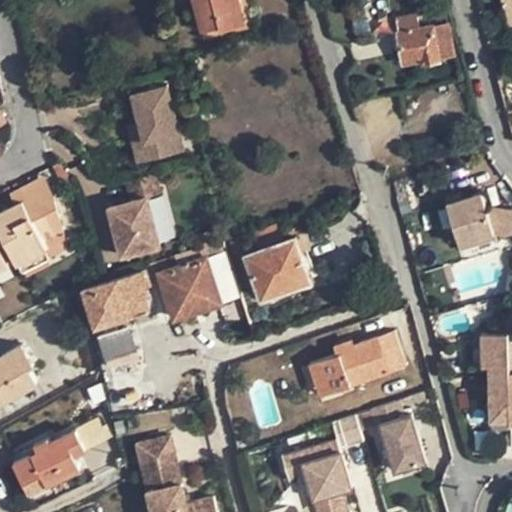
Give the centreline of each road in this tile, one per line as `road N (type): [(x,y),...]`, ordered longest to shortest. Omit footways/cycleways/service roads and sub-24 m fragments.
road 1 (residential): [(416,292),(209,364),(247,511)]
road 2 (residential): [(316,0),(416,292)]
road 3 (residential): [(3,0),(29,121),(20,158),(0,178)]
road 4 (residential): [(416,292),(465,468)]
road 5 (residential): [(465,0),(501,141),(511,152)]
